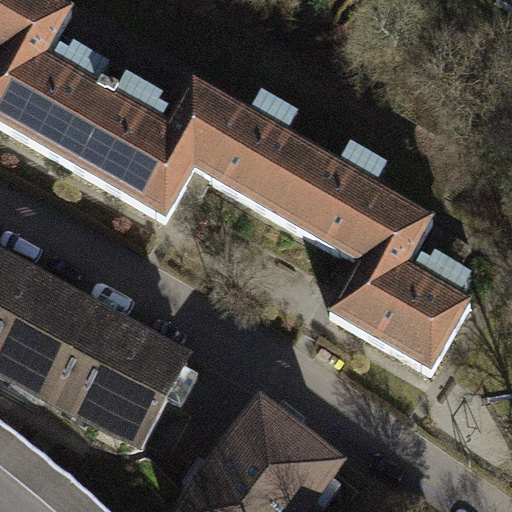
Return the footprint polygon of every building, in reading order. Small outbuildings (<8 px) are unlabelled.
[(72,20),(35,0),(0,0),(0,126),(71,166),(106,102),(47,66),(72,20)] [(168,136),(106,102),(71,166),(167,227),(196,177),(278,223),(313,159),(195,92),(168,136)] [(434,230),(313,159),(278,223),(362,271),(333,320),(433,379),(473,312),(408,276),(434,230)] [(0,375),(145,455),(191,373),(0,269),(0,375)] [(313,511),(346,465),(256,403),(179,511),(313,511)]
